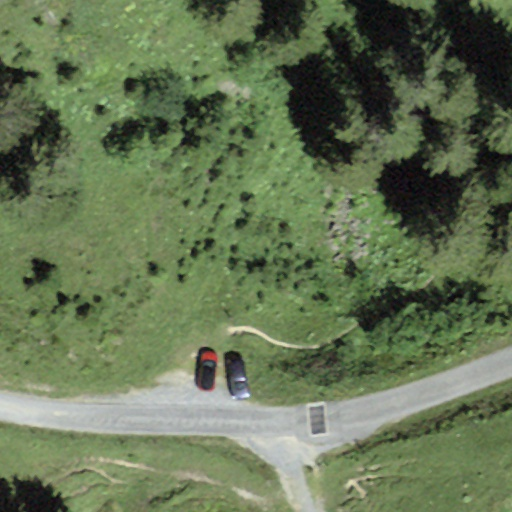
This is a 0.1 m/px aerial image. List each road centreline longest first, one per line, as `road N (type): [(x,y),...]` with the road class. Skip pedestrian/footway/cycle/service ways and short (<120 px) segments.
road 1 (track): [(0,403),(268,422)]
road 2 (track): [(268,422),(321,419),(511,360)]
